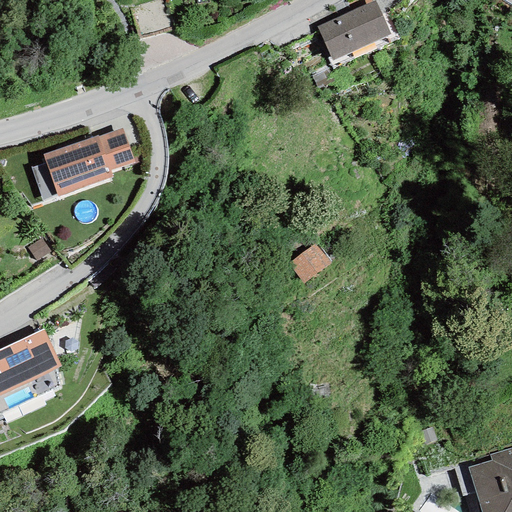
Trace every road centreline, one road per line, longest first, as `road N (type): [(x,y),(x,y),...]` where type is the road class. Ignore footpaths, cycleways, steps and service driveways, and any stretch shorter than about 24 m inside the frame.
road 1 (residential): [(0,323),(78,275),(152,194),(157,150),(139,87)]
road 2 (tertiary): [(313,0),(139,87)]
road 3 (tertiary): [(139,87),(0,132)]
